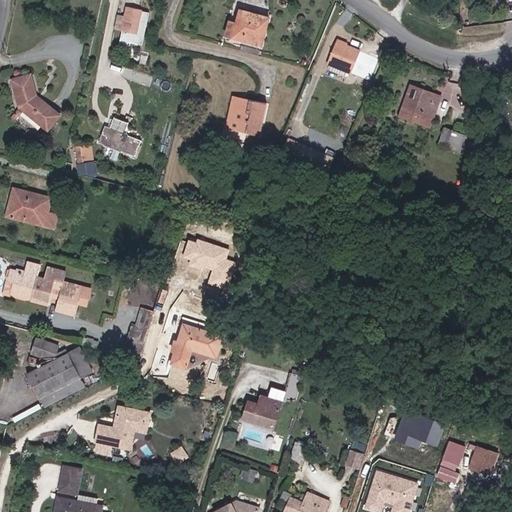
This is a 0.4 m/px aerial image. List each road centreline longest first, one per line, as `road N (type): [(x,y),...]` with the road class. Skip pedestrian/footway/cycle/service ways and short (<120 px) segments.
road 1 (tertiary): [(356,0),(436,54),(484,58),(511,48)]
road 2 (unknown): [(122,327),(99,330),(0,309)]
